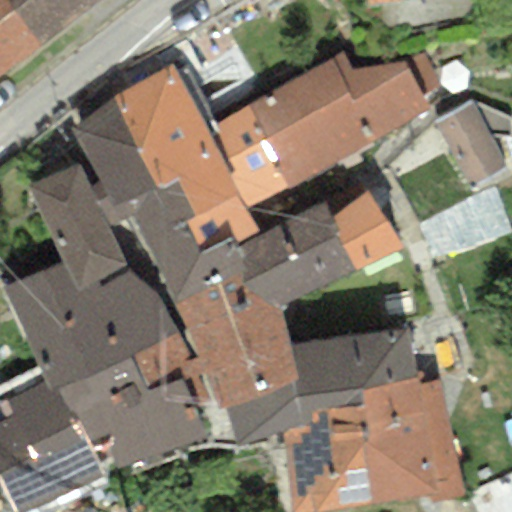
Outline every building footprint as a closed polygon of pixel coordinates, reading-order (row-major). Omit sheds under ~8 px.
[(0,0),(0,77),(41,47),(5,0),(0,0)] [(5,0),(41,47),(103,0),(5,0)] [(405,62),(351,70),(343,53),(249,108),(286,187),(427,111),(405,62)] [(156,191),(177,182),(220,156),(207,131),(171,66),(113,100),(156,191)] [(156,191),(113,100),(69,129),(100,186),(88,189),(99,212),(108,229),(131,217),(174,306),(234,276),(244,271),(234,250),(230,240),(198,254),(184,224),(193,218),(177,182),(156,191)] [(472,103),(434,125),(465,189),(505,167),(472,103)] [(249,108),(207,131),(220,156),(177,182),(193,218),(184,224),(198,254),(230,240),(234,250),(261,236),(244,210),(286,187),(249,108)] [(27,188),(48,235),(99,212),(88,189),(78,167),(27,188)] [(234,276),(277,309),(402,248),(364,191),(331,217),(324,204),(261,236),(234,250),(244,271),(234,276)] [(108,229),(99,212),(48,235),(61,264),(76,292),(127,267),(108,229)] [(61,264),(4,288),(38,370),(47,391),(55,388),(57,392),(130,358),(179,335),(156,293),(127,267),(76,292),(61,264)] [(234,276),(174,306),(188,332),(179,335),(130,358),(148,395),(182,381),(191,405),(212,396),(217,411),(223,409),(294,382),(287,347),(281,312),(277,309),(234,276)] [(406,328),(287,347),(294,382),(223,409),(236,446),(279,432),(310,421),(311,412),(358,409),(364,408),(363,391),(416,379),(406,328)] [(148,395),(130,358),(57,392),(68,417),(74,414),(101,476),(205,438),(191,405),(182,381),(148,395)] [(38,370),(0,386),(0,487),(10,511),(32,511),(104,481),(101,476),(74,414),(68,417),(57,392),(55,388),(47,391),(38,370)] [(364,408),(358,409),(371,506),(464,494),(438,381),(418,384),(416,379),(363,391),(364,408)] [(320,511),(371,506),(358,409),(311,412),(310,421),(279,432),(291,511),(320,511)] [(511,511),(511,477),(461,504),(464,511),(511,511)]
